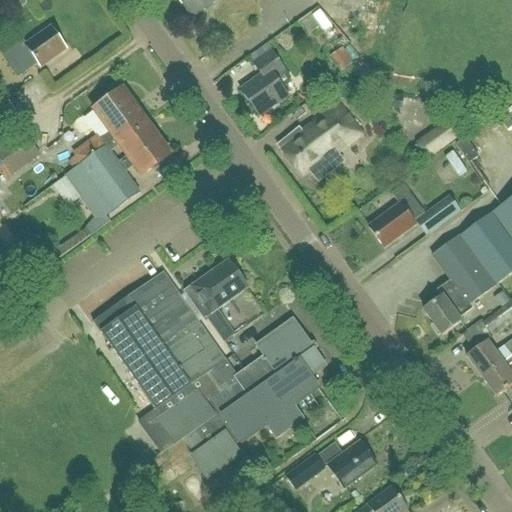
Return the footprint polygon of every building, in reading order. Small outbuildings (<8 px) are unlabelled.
[(176,0),(190,20),(217,0),(176,0)] [(17,78),(37,64),(40,68),(65,51),(50,30),(26,47),(23,44),(3,58),(17,78)] [(362,60),(372,55),(360,33),(351,38),(362,60)] [(340,73),(352,64),(341,49),(329,58),(340,73)] [(287,97),(272,75),(281,68),(270,53),(253,65),(261,77),(239,92),(258,118),(287,97)] [(16,90),(28,112),(49,101),(36,79),(16,90)] [(119,146),(147,125),(121,91),(94,111),(110,133),(98,141),(96,137),(72,154),(75,158),(67,163),(72,171),(105,147),(109,153),(119,146)] [(9,119),(15,114),(5,99),(0,101),(0,126),(1,128),(11,121),(9,119)] [(407,116),(420,128),(432,116),(418,104),(407,116)] [(277,147),(289,163),(301,178),(308,172),(317,183),(343,163),(336,154),(361,135),(337,105),(311,126),(312,128),(303,136),(298,130),(277,147)] [(105,147),(72,171),(63,178),(93,220),(85,229),(86,231),(55,253),(60,260),(90,235),(91,236),(110,222),(105,217),(138,193),(124,173),(134,165),(142,176),(169,156),(147,125),(119,146),(109,153),(105,147)] [(442,150),(459,139),(452,129),(436,140),(442,150)] [(0,162),(11,177),(40,157),(24,136),(0,153),(0,162)] [(383,250),(415,227),(417,226),(416,224),(414,222),(419,219),(424,215),(403,186),(391,195),(399,206),(368,229),(383,250)] [(424,215),(419,219),(414,222),(416,224),(417,226),(426,239),(436,231),(461,213),(449,197),(424,215)] [(442,337),(460,323),(458,320),(472,310),(469,306),(511,274),(511,199),(432,257),(450,282),(437,292),(442,298),(423,312),(442,337)] [(17,268),(9,256),(0,262),(0,300),(20,287),(14,278),(11,272),(17,268)] [(207,319),(222,344),(234,336),(218,311),(247,290),(228,262),(184,293),(204,321),(207,319)] [(236,377),(235,377),(224,361),(223,362),(162,275),(93,324),(155,412),(196,383),(202,391),(197,395),(196,394),(157,421),(174,445),(182,439),(194,457),(192,459),(206,480),(240,456),(234,449),(224,434),(220,438),(207,420),(213,416),(201,400),(236,377)] [(511,303),(481,325),(491,340),(510,326),(507,322),(511,318),(511,303)] [(263,357),(235,377),(236,377),(201,400),(213,416),(207,420),(220,438),(224,434),(234,449),(266,426),(276,439),(302,421),(293,408),(318,390),(310,378),(324,368),(291,321),(256,347),(263,357)] [(511,341),(495,354),(487,343),(474,353),(466,358),(481,379),(511,355),(511,341)] [(511,377),(508,373),(511,369),(511,355),(481,379),(496,399),(511,386),(511,377)] [(360,444),(327,468),(343,490),(375,466),(360,444)] [(323,470),(314,458),(286,479),(294,491),(323,470)] [(162,479),(169,489),(182,480),(175,470),(162,479)] [(187,486),(199,504),(211,495),(198,478),(187,486)] [(406,511),(407,511),(391,489),(358,511),(406,511)] [(221,511),(230,505),(222,494),(213,500),(221,511)] [(246,511),(260,502),(256,496),(232,511),(246,511)]
